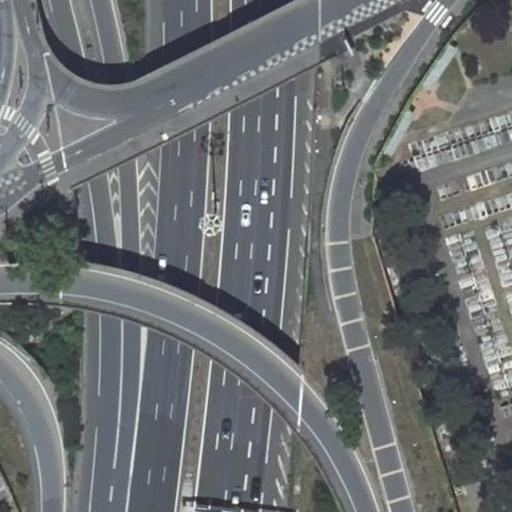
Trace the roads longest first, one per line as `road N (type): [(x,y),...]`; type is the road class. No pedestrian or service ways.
road 1 (trunk): [(398,511),(348,319),(335,210),(349,148),(445,0)]
road 2 (trunk): [(222,511),(249,281),(258,0)]
road 3 (trunk): [(182,0),(179,288),(152,511)]
road 4 (trunk): [(0,285),(58,279),(123,289),(229,336),(300,399),(329,438),(363,511)]
road 5 (trunk): [(51,0),(118,368)]
road 6 (trunk): [(96,0),(126,162),(118,368)]
road 7 (secondary): [(0,191),(177,90)]
road 8 (secondary): [(177,90),(345,0)]
road 9 (secondary): [(33,58),(45,77),(86,99),(177,90)]
road 10 (trunk): [(0,367),(38,424),(48,511)]
road 11 (trunk): [(118,368),(103,511)]
